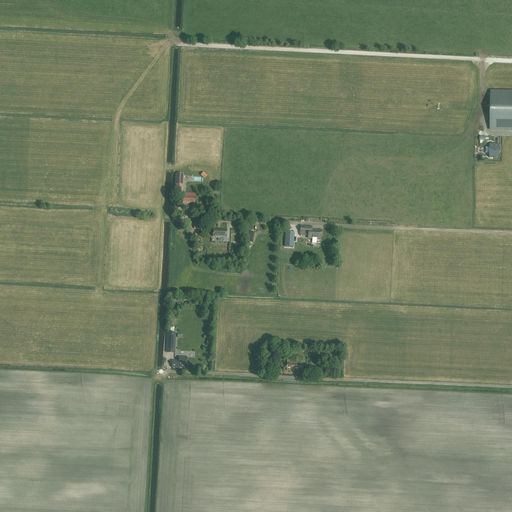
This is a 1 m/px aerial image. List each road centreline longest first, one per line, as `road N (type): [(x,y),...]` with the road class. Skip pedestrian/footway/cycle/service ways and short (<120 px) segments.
road 1 (track): [(511,59),(165,47)]
road 2 (track): [(511,232),(167,217)]
road 3 (track): [(183,372),(511,386)]
